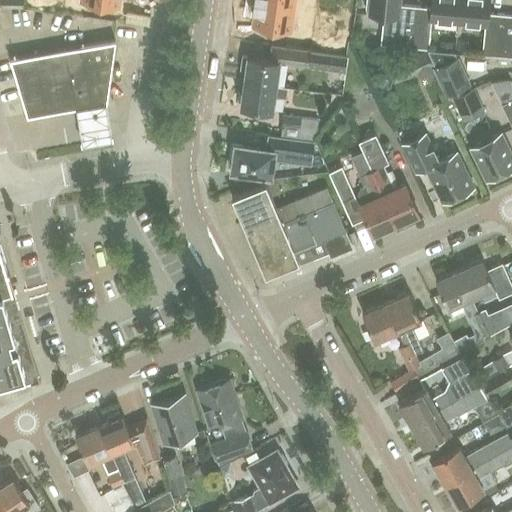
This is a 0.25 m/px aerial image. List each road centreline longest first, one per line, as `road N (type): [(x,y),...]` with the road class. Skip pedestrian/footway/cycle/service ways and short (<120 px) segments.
road 1 (residential): [(424,511),(299,294)]
road 2 (unknown): [(77,330),(152,298),(154,282),(123,228),(50,241)]
road 3 (secondary): [(371,511),(245,320)]
road 4 (residential): [(299,294),(502,205)]
road 5 (residential): [(93,385),(34,181)]
road 6 (secondary): [(245,320),(192,220),(182,159)]
road 7 (residential): [(153,0),(123,165)]
road 8 (residential): [(93,385),(245,320)]
road 9 (secondary): [(182,159),(205,0)]
